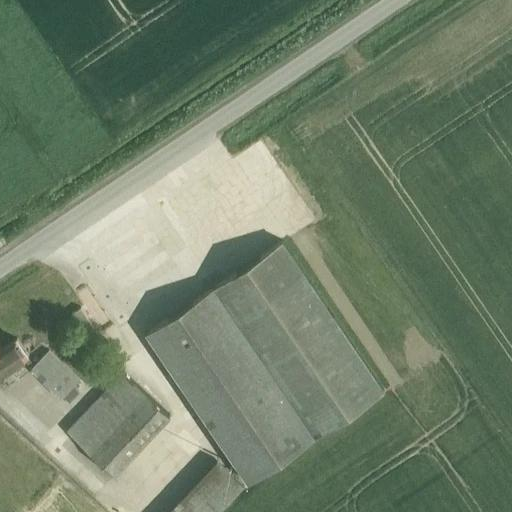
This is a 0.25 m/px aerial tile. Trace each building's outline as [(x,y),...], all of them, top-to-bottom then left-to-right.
[(384,389),(282,240),(147,332),(249,481),(316,435),(384,389)] [(81,307),(72,313),(83,331),(92,324),(81,307)] [(0,375),(29,355),(17,338),(1,349),(0,347),(0,375)] [(49,350),(30,369),(61,399),(79,380),(74,375),(49,350)] [(115,475),(170,415),(123,371),(67,430),(115,475)] [(217,459),(167,511),(218,511),(244,485),(217,459)]
